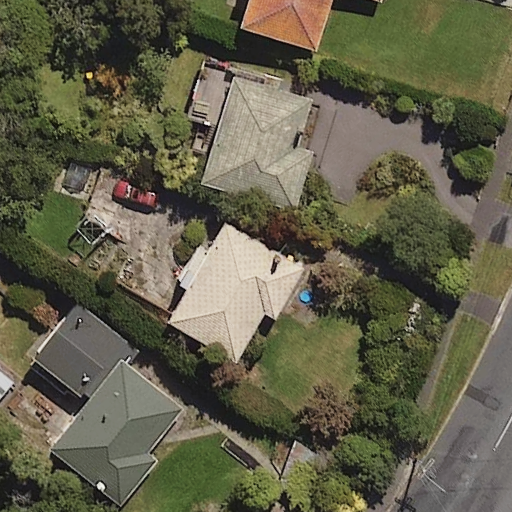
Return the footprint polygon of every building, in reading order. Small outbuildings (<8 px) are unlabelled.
[(247,0),(243,14),(319,38),(330,0),(247,0)] [(314,87),(209,55),(192,112),(217,120),(201,173),(295,202),(312,147),(297,142),(314,87)] [(303,263),(219,212),(179,279),(183,282),(167,310),(236,352),(265,303),(275,309),(303,263)] [(74,308),(28,357),(67,393),(74,386),(87,398),(51,438),(118,499),(156,457),(145,447),(182,407),(74,308)] [(0,397),(16,379),(0,364),(0,397)]
